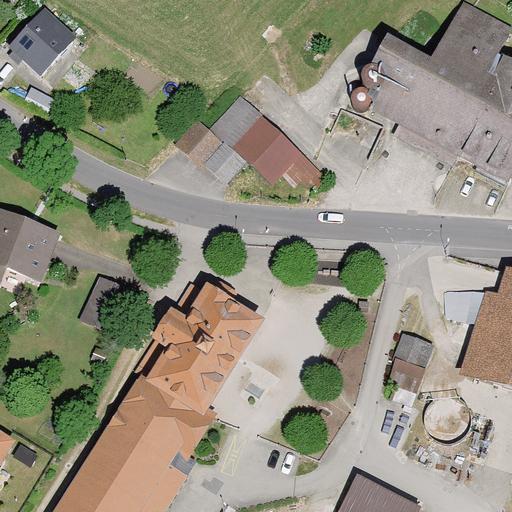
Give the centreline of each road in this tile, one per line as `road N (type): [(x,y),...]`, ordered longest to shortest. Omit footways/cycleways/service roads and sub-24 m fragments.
road 1 (tertiary): [(409,228),(180,209),(94,174),(0,112)]
road 2 (residential): [(447,491),(355,442),(409,228)]
